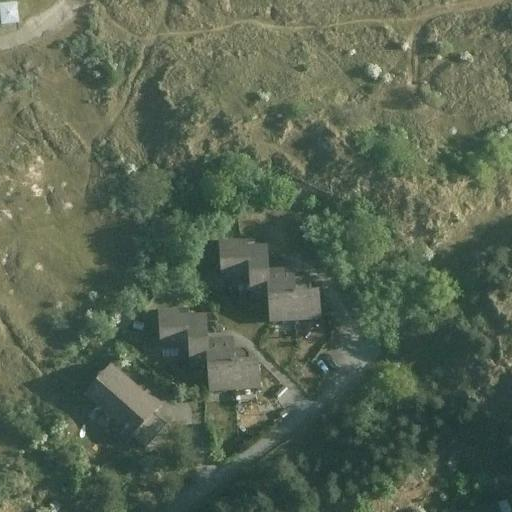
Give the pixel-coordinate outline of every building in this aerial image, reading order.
[(17,20),(15,2),(0,4),(2,22),(17,20)] [(260,239),(213,240),(213,276),(242,276),(242,292),(261,292),(261,281),(260,239)] [(261,281),(261,292),(261,321),(310,321),(310,281),(261,281)] [(175,307),(154,307),(155,349),(182,348),(183,368),(204,367),(203,342),(202,314),(175,315),(175,307)] [(227,341),(203,342),(204,367),(205,390),(249,388),(248,354),(228,355),(227,341)] [(111,363),(81,397),(125,437),(127,434),(148,411),(155,403),(111,363)] [(165,426),(148,411),(127,434),(144,448),(165,426)]
